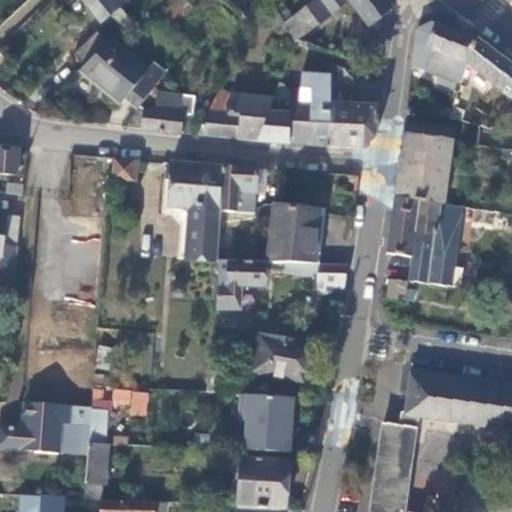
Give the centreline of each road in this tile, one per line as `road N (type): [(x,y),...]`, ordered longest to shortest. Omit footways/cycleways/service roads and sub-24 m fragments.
road 1 (residential): [(0,119),(381,164)]
road 2 (residential): [(323,511),(354,335)]
road 3 (residential): [(354,335),(381,164)]
road 4 (residential): [(511,353),(354,335)]
